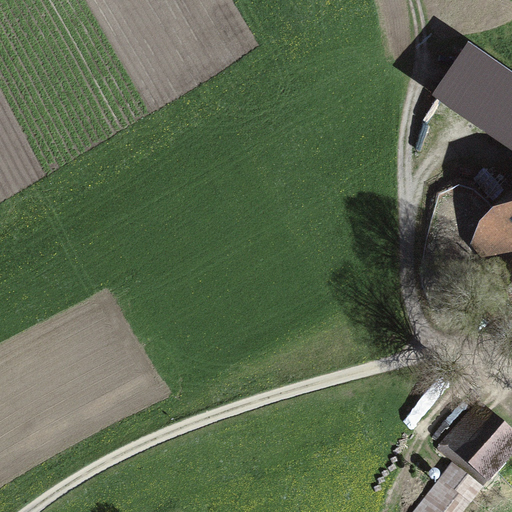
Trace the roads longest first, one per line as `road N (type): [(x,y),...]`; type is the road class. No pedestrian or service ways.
road 1 (track): [(511,364),(444,346),(286,392),(105,460),(29,511)]
road 2 (track): [(444,346),(420,326),(405,277),(404,144),(421,39),(414,0)]
